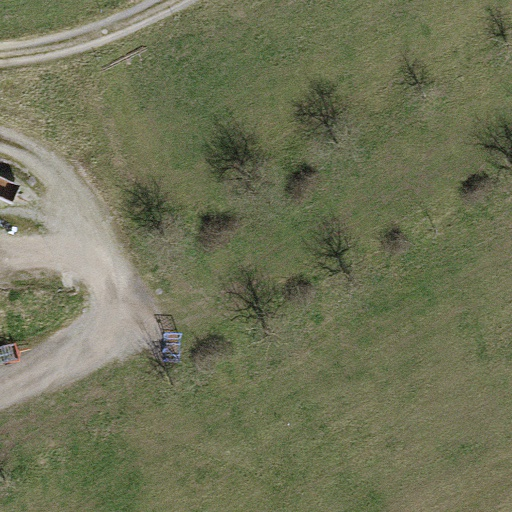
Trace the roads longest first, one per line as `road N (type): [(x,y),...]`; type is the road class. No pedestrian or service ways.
road 1 (track): [(0,385),(93,352),(110,304),(56,169),(0,139)]
road 2 (track): [(38,61),(185,0)]
